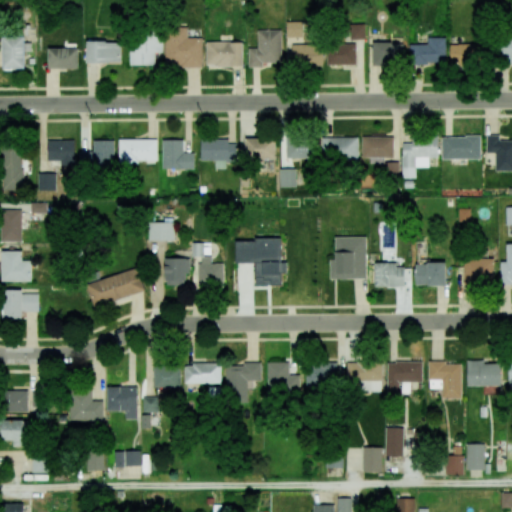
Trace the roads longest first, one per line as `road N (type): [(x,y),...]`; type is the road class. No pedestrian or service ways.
road 1 (residential): [(0,355),(79,353),(177,323),(511,320)]
road 2 (residential): [(0,104),(511,99)]
